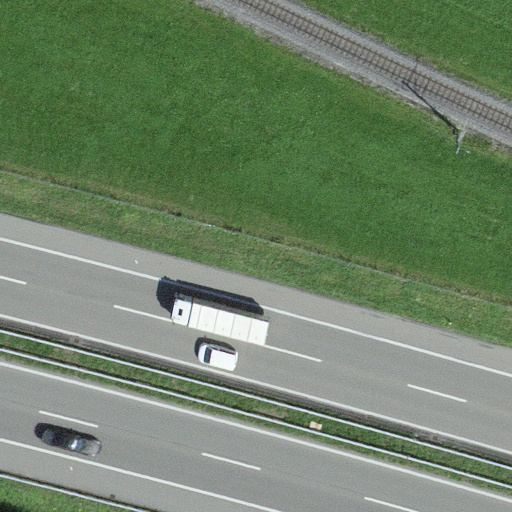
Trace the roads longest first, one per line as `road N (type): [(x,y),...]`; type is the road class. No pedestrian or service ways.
road 1 (motorway): [(511,414),(0,274)]
road 2 (motorway): [(0,404),(404,511)]
